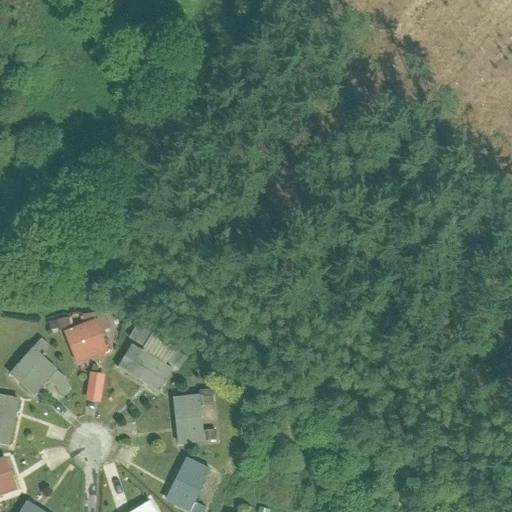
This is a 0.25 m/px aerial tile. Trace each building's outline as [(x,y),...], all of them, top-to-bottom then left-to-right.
[(108,355),(94,314),(59,327),(73,367),(108,355)] [(131,340),(146,346),(153,330),(137,324),(131,340)] [(39,338),(6,367),(30,394),(63,365),(39,338)] [(167,359),(132,342),(115,375),(151,392),(167,359)] [(104,402),(107,373),(92,371),(88,400),(104,402)] [(0,445),(5,446),(15,397),(0,393),(0,445)] [(173,443),(208,440),(203,394),(168,397),(173,443)] [(186,509),(208,469),(176,452),(154,492),(186,509)] [(0,494),(14,487),(0,460),(0,494)] [(40,511),(26,501),(17,511),(40,511)] [(153,511),(149,503),(130,511),(153,511)]
